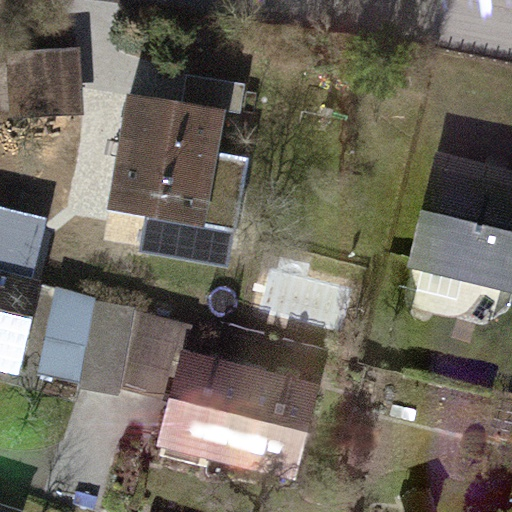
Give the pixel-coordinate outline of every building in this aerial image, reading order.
[(225,124),(127,104),(103,222),(200,242),(225,124)] [(511,176),(439,160),(412,278),(511,301),(511,176)] [(0,367),(23,373),(42,288),(0,278),(0,367)] [(102,306),(60,297),(49,346),(91,355),(102,306)] [(321,390),(184,358),(160,461),(297,493),(321,390)]
